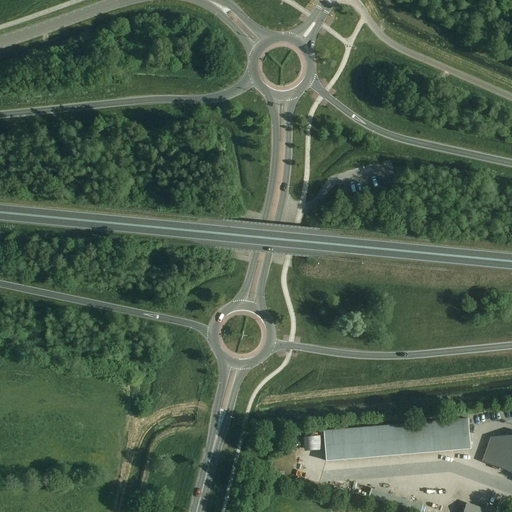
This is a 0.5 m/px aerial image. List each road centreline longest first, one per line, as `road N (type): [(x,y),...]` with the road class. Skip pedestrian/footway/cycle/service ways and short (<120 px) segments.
road 1 (trunk): [(511,261),(0,213)]
road 2 (trunk): [(253,78),(218,98),(0,115)]
road 3 (trunk): [(270,345),(363,356),(511,345)]
road 4 (trunk): [(511,164),(388,135),(309,80)]
road 5 (trunk): [(0,284),(212,336)]
road 6 (secondary): [(259,311),(288,160),(290,96)]
road 7 (secondary): [(276,97),(268,204),(240,306)]
road 8 (unclassified): [(511,97),(397,48),(353,0)]
road 9 (track): [(390,0),(511,62)]
road 10 (tertiary): [(128,0),(0,43)]
